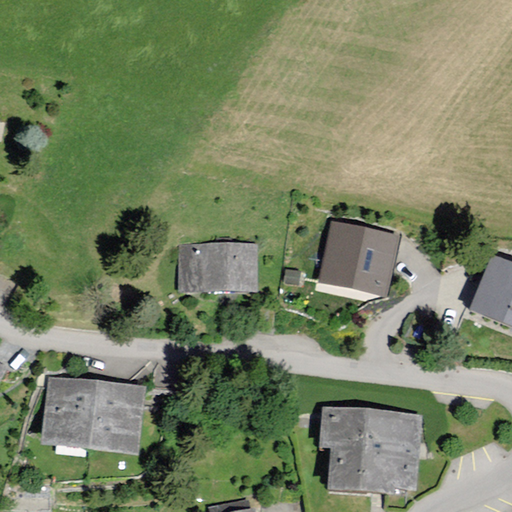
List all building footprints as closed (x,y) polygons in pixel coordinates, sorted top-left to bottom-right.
[(416,232),(330,214),(315,285),(401,304),(416,232)] [(270,240),(177,237),(175,291),(268,294),(270,240)] [(511,259),(506,257),(486,305),(511,315),(511,259)] [(157,386),(57,371),(47,441),(147,456),(157,386)] [(419,413),(313,405),(307,485),(413,494),(419,413)]
